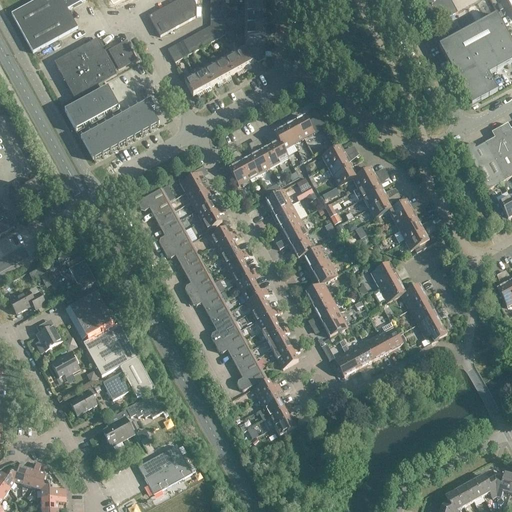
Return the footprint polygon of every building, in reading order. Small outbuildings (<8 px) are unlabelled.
[(84,0),(42,0),(11,17),(32,56),(71,35),(65,26),(72,22),(67,12),(86,2),(84,0)] [(195,6),(191,0),(181,0),(175,4),(186,24),(195,19),(195,6)] [(416,0),(420,7),(418,8),(430,30),(457,15),(448,0),(416,0)] [(186,24),(175,4),(162,11),(173,31),(186,24)] [(265,5),(244,5),(244,16),(262,16),(262,13),(265,13),(265,5)] [(225,14),(225,6),(210,6),(210,14),(225,14)] [(173,31),(162,11),(149,18),(160,38),(173,31)] [(225,22),(225,14),(210,14),(210,22),(225,22)] [(262,16),(244,16),(244,28),(265,28),(265,20),(262,20),(262,16)] [(511,63),(511,46),(496,17),(439,48),(471,107),(497,93),(488,77),(511,63)] [(225,36),(225,22),(210,22),(210,28),(225,36)] [(225,36),(210,28),(205,30),(213,43),(225,36)] [(265,28),(244,28),(244,40),(260,40),(262,39),(262,35),(265,35),(265,28)] [(213,43),(205,30),(198,34),(205,47),(213,43)] [(205,47),(198,34),(190,39),(197,52),(205,47)] [(197,52),(190,39),(183,43),(190,56),(197,52)] [(260,40),(244,40),(244,50),(244,51),(245,51),(260,51),(260,40)] [(96,41),(54,64),(73,100),(116,77),(114,72),(117,70),(118,71),(135,62),(125,45),(110,53),(109,51),(104,54),(96,41)] [(190,56),(183,43),(175,47),(182,60),(190,56)] [(182,60),(175,47),(167,51),(175,64),(182,60)] [(244,51),(244,50),(235,55),(244,73),(251,69),(250,67),(253,65),(252,63),(245,51),(244,51)] [(260,51),(245,51),(252,63),(260,60),(264,62),(260,59),(260,51)] [(244,73),(235,55),(225,61),(233,76),(236,74),(238,77),(244,73)] [(233,76),(225,61),(215,66),(224,84),(231,80),(230,78),(233,76)] [(224,84),(215,66),(205,72),(213,87),(216,85),(218,88),(224,84)] [(213,87),(205,72),(195,77),(204,95),(211,91),(210,89),(213,87)] [(204,95),(195,77),(184,83),(193,98),(196,96),(198,99),(204,95)] [(97,121),(104,117),(103,114),(105,113),(108,119),(110,118),(107,112),(109,111),(110,114),(118,109),(118,111),(119,111),(107,89),(86,101),(97,121)] [(111,152),(117,149),(117,150),(118,150),(117,149),(118,149),(119,149),(125,145),(126,145),(125,145),(126,144),(126,145),(127,145),(127,144),(126,144),(133,141),(134,141),(133,140),(134,140),(134,141),(134,140),(141,136),(141,137),(141,136),(142,136),(149,132),(149,133),(149,132),(150,131),(150,132),(150,131),(156,128),(157,128),(157,127),(158,128),(158,127),(159,127),(151,112),(154,110),(153,109),(155,107),(150,99),(80,137),(81,139),(81,140),(80,141),(92,163),(93,162),(94,163),(94,162),(95,162),(95,161),(101,158),(102,159),(102,158),(102,157),(103,158),(103,157),(109,154),(110,154),(110,153),(110,154),(111,153),(111,152)] [(97,121),(86,101),(64,113),(76,134),(77,134),(77,133),(76,134),(76,133),(83,128),(82,126),(84,125),(87,131),(89,130),(86,124),(88,122),(89,125),(97,121)] [(304,118),(294,123),(304,141),(314,136),(304,118)] [(304,141),(294,123),(284,129),(294,147),(304,141)] [(507,125),(499,130),(511,153),(511,131),(511,132),(507,125)] [(294,147),(284,129),(274,135),(278,143),(284,153),(284,152),(294,147)] [(511,178),(511,153),(499,130),(491,134),(495,141),(485,147),(505,182),(511,178)] [(278,143),(268,148),(278,166),(289,160),(284,152),(284,153),(278,143)] [(254,146),(258,154),(268,172),(278,166),(268,148),(262,152),(258,144),(254,146)] [(472,145),(464,149),(487,192),(505,182),(485,147),(476,152),(472,145)] [(344,155),(340,148),(321,158),(327,169),(346,159),(354,154),(352,150),(344,155)] [(237,153),(234,155),(249,182),(259,177),(249,159),(243,162),(237,153)] [(268,172),(258,154),(256,155),(249,159),(259,177),(268,172)] [(249,182),(234,155),(230,157),(235,166),(229,170),(238,188),(249,182)] [(351,168),(346,159),(327,169),(332,179),(351,168)] [(357,178),(356,178),(351,168),(332,179),(338,189),(352,181),(357,178)] [(374,177),(371,170),(356,178),(357,178),(352,181),(357,191),(376,181),(384,177),(382,173),(374,177)] [(201,173),(192,178),(190,174),(178,181),(180,185),(185,195),(201,186),(197,180),(203,177),(201,173)] [(382,191),(376,181),(357,191),(363,201),(382,191)] [(16,207),(25,202),(42,193),(35,182),(19,191),(15,184),(10,187),(14,194),(9,196),(16,209),(17,209),(16,207)] [(307,184),(299,188),(302,193),(310,189),(307,184)] [(204,192),(201,186),(185,195),(190,204),(212,192),(210,189),(204,192)] [(162,190),(139,203),(138,207),(141,212),(144,213),(149,211),(154,220),(172,210),(162,190)] [(292,207),(284,191),(265,202),(273,217),(292,207)] [(385,196),(382,191),(363,201),(368,211),(387,201),(397,195),(394,191),(385,196)] [(214,196),(212,192),(190,204),(196,214),(211,205),(208,199),(214,196)] [(509,199),(498,205),(494,207),(503,224),(511,219),(511,204),(511,202),(509,199)] [(392,210),(387,201),(368,211),(374,222),(388,214),(388,213),(393,211),(392,210)] [(307,217),(299,203),(292,207),(273,217),(281,231),(300,221),(307,217)] [(412,213),(407,203),(392,210),(393,211),(388,213),(388,214),(393,223),(412,213)] [(0,237),(14,230),(12,226),(0,204),(0,237)] [(215,211),(211,205),(196,214),(201,223),(222,212),(220,208),(215,211)] [(420,208),(412,213),(393,223),(399,233),(418,223),(414,217),(422,212),(420,208)] [(178,219),(172,210),(154,220),(159,229),(178,219)] [(501,220),(495,210),(489,213),(494,223),(501,220)] [(224,215),(222,212),(201,223),(206,233),(222,224),(218,218),(224,215)] [(336,217),(331,219),(335,226),(340,224),(336,217)] [(188,238),(178,219),(159,229),(164,238),(160,241),(159,245),(163,252),(188,238)] [(308,236),(300,221),(281,231),(290,246),(308,236)] [(423,233),(418,223),(399,233),(404,243),(423,233)] [(331,225),(325,229),(331,240),(337,237),(331,225)] [(341,226),(336,229),(338,235),(344,231),(341,226)] [(433,227),(423,233),(404,243),(410,254),(415,251),(417,255),(416,255),(416,256),(431,247),(429,243),(425,237),(435,231),(433,227)] [(209,238),(215,248),(236,236),(234,233),(228,236),(225,230),(209,238)] [(238,240),(236,236),(215,248),(220,258),(235,249),(232,243),(238,240)] [(316,250),(308,236),(290,246),(298,261),(303,258),(316,251),(316,250)] [(198,257),(188,238),(163,252),(167,259),(170,260),(175,258),(180,267),(198,257)] [(321,248),(316,250),(316,251),(303,258),(311,273),(330,262),(321,248)] [(239,255),(235,249),(220,258),(225,267),(246,256),(244,252),(239,255)] [(248,259),(246,256),(225,267),(230,277),(246,268),(243,262),(248,259)] [(214,286),(198,257),(180,267),(190,286),(186,288),(185,292),(189,300),(214,286)] [(338,277),(330,262),(311,273),(319,287),(324,285),(338,277)] [(96,283),(84,263),(68,271),(80,292),(96,283)] [(370,275),(378,290),(397,280),(389,265),(370,275)] [(249,274),(246,268),(230,277),(236,286),(257,274),(255,271),(249,274)] [(43,276),(39,270),(29,276),(32,282),(43,276)] [(259,278),(257,274),(236,286),(241,296),(256,287),(253,281),(259,278)] [(405,295),(397,280),(378,290),(387,305),(401,298),(401,297),(405,295)] [(57,283),(52,286),(55,292),(61,289),(57,283)] [(319,287),(305,295),(313,310),(332,299),(324,285),(319,287)] [(511,306),(511,295),(506,285),(496,291),(506,309),(511,306)] [(230,314),(214,286),(189,300),(193,307),(196,308),(201,305),(211,324),(230,314)] [(260,293),(256,287),(241,296),(246,305),(267,293),(265,290),(260,293)] [(419,287),(405,295),(401,297),(401,298),(409,312),(427,302),(419,287)] [(16,316),(31,308),(34,312),(43,307),(37,296),(32,299),(28,293),(10,303),(16,316)] [(117,323),(100,293),(65,312),(82,342),(117,323)] [(269,297),(267,293),(246,305),(251,314),(267,306),(263,300),(269,297)] [(340,314),(332,299),(313,310),(321,325),(340,314)] [(435,316),(427,302),(409,312),(417,327),(435,316)] [(270,312),(267,306),(251,314),(257,324),(278,312),(276,309),(270,312)] [(279,316),(278,312),(257,324),(262,333),(277,325),(274,319),(279,316)] [(240,333),(230,314),(211,324),(216,333),(212,336),(211,340),(215,347),(240,333)] [(348,329),(340,314),(321,325),(329,340),(348,329)] [(443,332),(435,316),(417,327),(425,342),(428,340),(431,346),(446,337),(443,332)] [(399,339),(390,324),(381,329),(384,334),(378,337),(388,355),(389,357),(394,354),(393,353),(403,347),(402,344),(399,339)] [(280,331),(277,325),(262,333),(267,343),(288,331),(286,328),(280,331)] [(118,326),(83,345),(101,379),(119,369),(137,401),(154,391),(118,326)] [(51,350),(62,344),(53,327),(39,335),(40,337),(37,339),(45,354),(51,351),(51,350)] [(290,335),(288,331),(267,343),(272,352),(288,344),(284,338),(290,335)] [(250,352),(240,333),(215,347),(219,354),(222,355),(227,353),(232,362),(250,352)] [(388,355),(378,337),(363,345),(373,363),(388,355)] [(291,350),(288,344),(272,352),(277,362),(299,350),(297,347),(291,350)] [(78,345),(71,349),(74,355),(82,351),(78,345)] [(373,363),(363,345),(349,353),(359,371),(373,363)] [(300,353),(299,350),(277,362),(283,372),(298,363),(295,357),(300,353)] [(256,361),(250,352),(232,362),(237,371),(256,361)] [(359,371),(349,353),(334,361),(344,380),(359,371)] [(71,376),(79,371),(70,355),(51,365),(59,379),(70,373),(71,376)] [(266,380),(256,361),(237,371),(242,380),(238,383),(237,387),(239,391),(243,393),(266,380)] [(112,403),(130,393),(120,375),(103,385),(112,403)] [(254,391),(259,401),(280,389),(278,386),(272,389),(269,383),(254,391)] [(282,392),(280,389),(259,401),(264,410),(279,402),(276,396),(282,392)] [(77,418),(96,407),(91,398),(95,396),(92,391),(88,393),(89,395),(70,405),(77,418)] [(116,417),(119,422),(124,419),(125,420),(129,417),(131,420),(136,417),(138,420),(143,417),(145,420),(150,417),(152,420),(163,414),(153,396),(126,411),(116,417)] [(283,408),(279,402),(264,410),(269,419),(290,408),(288,405),(283,408)] [(290,408),(269,419),(264,422),(269,432),(275,429),(290,421),(287,415),(292,411),(290,408)] [(124,419),(119,422),(110,427),(111,429),(102,433),(107,442),(106,442),(107,444),(109,444),(112,449),(134,437),(125,420),(124,419)] [(293,427),(290,421),(275,429),(280,439),(301,427),(299,423),(293,427)] [(140,443),(149,438),(145,432),(137,436),(140,443)] [(192,476),(177,447),(138,469),(153,497),(192,476)] [(41,467),(36,465),(33,473),(27,471),(22,487),(33,490),(38,474),(39,474),(41,467)] [(1,475),(0,476),(0,484),(10,491),(15,485),(22,487),(27,471),(19,469),(16,476),(11,475),(8,479),(1,475)] [(502,481),(494,479),(496,498),(501,500),(503,493),(510,495),(511,487),(511,477),(508,476),(509,474),(505,473),(502,481)] [(38,474),(33,490),(41,492),(41,501),(58,500),(66,499),(65,491),(49,492),(49,486),(44,484),(46,477),(39,474),(38,474)] [(473,481),(474,483),(483,498),(489,495),(492,501),(496,498),(494,479),(487,483),(484,477),(478,481),(476,479),(473,481)] [(483,498),(474,483),(468,486),(467,484),(463,486),(464,488),(473,504),(483,498)] [(10,491),(0,484),(0,498),(3,501),(10,491)] [(473,504),(464,488),(459,491),(458,489),(454,491),(455,493),(464,509),(473,504)] [(458,511),(464,509),(455,493),(449,496),(448,494),(444,496),(448,504),(441,509),(445,511),(458,511)] [(66,505),(66,499),(58,500),(41,501),(41,511),(54,511),(58,511),(58,505),(66,505)]
